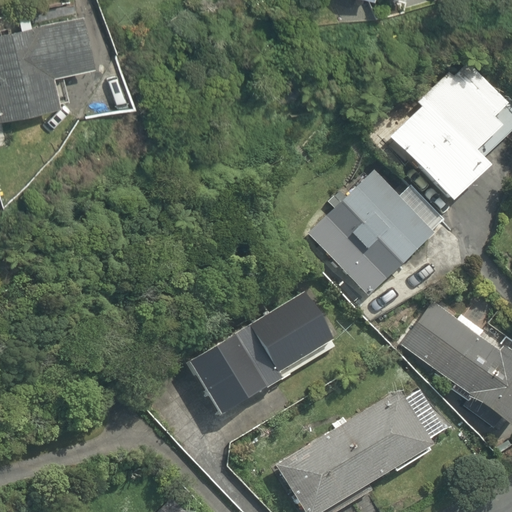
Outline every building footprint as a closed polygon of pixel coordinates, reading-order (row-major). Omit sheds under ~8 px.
[(72,12),(0,26),(0,117),(56,107),(49,75),(84,68),(72,12)] [(411,109),(379,137),(442,210),(485,172),(476,162),(511,131),(511,109),(475,67),(459,81),(448,69),(407,105),(411,109)] [(300,235),(361,300),(442,225),(407,186),(395,197),(370,169),(300,235)] [(178,361),(209,415),(332,345),(301,291),(178,361)] [(430,299),(392,346),(503,434),(511,422),(511,349),(496,338),(488,348),(477,339),(483,331),(458,311),(453,318),(430,299)] [(265,466),(290,511),(317,511),(423,453),(420,447),(441,435),(425,406),(406,417),(393,394),(265,466)] [(184,511),(171,498),(155,511),(184,511)]
